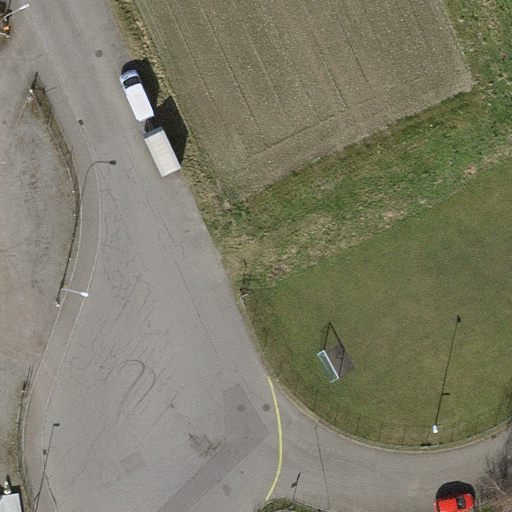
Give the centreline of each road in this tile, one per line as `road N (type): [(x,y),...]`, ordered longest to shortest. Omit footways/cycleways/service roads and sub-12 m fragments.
road 1 (unclassified): [(62,0),(173,247),(164,442)]
road 2 (residential): [(164,442),(367,483),(420,486),(465,478),(511,454)]
